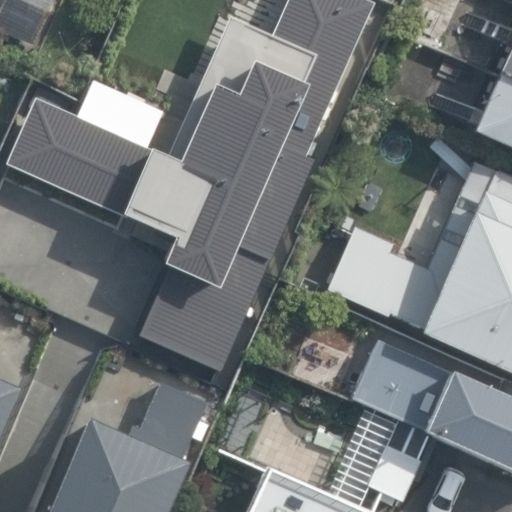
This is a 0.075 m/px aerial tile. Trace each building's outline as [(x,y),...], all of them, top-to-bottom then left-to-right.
[(0,0),(0,23),(50,45),(64,0),(0,0)] [(511,74),(504,71),(479,134),(511,149),(511,74)] [(511,200),(481,186),(450,253),(433,245),(422,267),(385,250),(390,240),(350,222),(320,286),(511,376),(511,200)] [(511,396),(382,340),(355,401),(511,475),(511,396)] [(0,415),(17,376),(0,369),(0,415)] [(156,511),(202,405),(149,382),(128,432),(82,413),(40,511),(156,511)] [(362,511),(270,471),(253,511),(362,511)]
